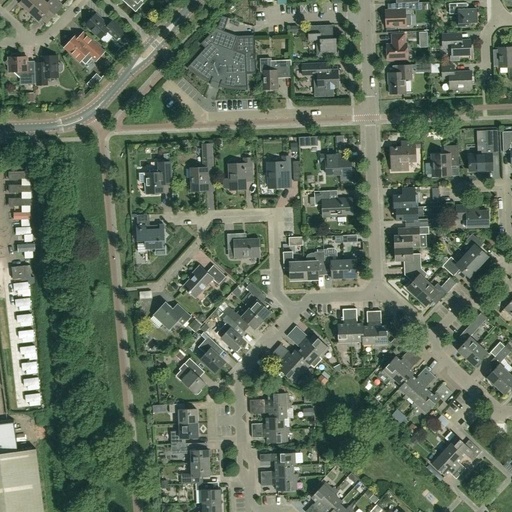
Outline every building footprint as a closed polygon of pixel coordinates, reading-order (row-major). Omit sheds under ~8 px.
[(29,12),(40,0),(22,0),(20,3),(29,12)] [(39,21),(41,19),(46,23),(52,17),(62,6),(62,5),(56,0),(50,0),(47,3),(43,0),(40,0),(29,12),(39,21)] [(125,0),(124,1),(136,12),(144,3),(141,0),(125,0)] [(422,10),(422,2),(412,3),(400,3),(400,10),(385,11),(386,26),(406,25),(406,16),(413,15),(413,10),(422,10)] [(457,9),(457,3),(449,3),(450,14),(458,14),(458,27),(470,26),(470,23),(478,23),(477,9),(457,9)] [(108,25),(96,14),(86,25),(101,39),(108,31),(117,39),(124,31),(113,20),(108,25)] [(333,38),(333,26),(308,27),(308,40),(320,39),(320,45),(317,45),(318,55),(329,55),(329,52),(337,51),(336,38),(333,38)] [(457,41),(456,33),(442,33),(443,48),(452,48),(452,55),(450,55),(450,61),(460,61),(459,55),(471,55),(470,40),(457,41)] [(405,44),(404,34),(392,35),(392,44),(387,44),(387,60),(407,59),(407,43),(405,44)] [(255,74),(254,35),(237,36),(232,50),(228,49),(216,82),(220,84),(223,84),(226,85),(231,86),(234,86),(240,87),(242,87),(247,87),(247,74),(255,74)] [(86,45),(76,36),(65,48),(80,61),(88,53),(96,61),(104,51),(91,39),(86,45)] [(216,82),(228,49),(211,42),(189,66),(192,69),(196,71),(199,74),(201,75),(203,76),(208,79),(210,80),(216,82)] [(126,50),(122,46),(116,53),(120,57),(126,50)] [(511,46),(499,47),(499,49),(493,50),(494,64),(500,64),(500,67),(509,67),(510,77),(511,76),(511,46)] [(17,57),(17,54),(13,54),(10,57),(9,57),(9,59),(6,62),(6,63),(9,66),(9,71),(14,71),(28,84),(35,84),(34,61),(27,61),(27,57),(17,57)] [(58,62),(58,56),(42,56),(43,72),(37,72),(37,85),(48,85),(47,78),(58,77),(58,72),(60,72),(62,71),(63,69),(63,65),(62,63),(60,62),(58,62)] [(271,61),(271,59),(260,59),(261,72),(263,72),(263,89),(277,89),(277,78),(279,77),(286,76),(285,66),(291,66),(291,60),(271,61)] [(329,71),(328,69),(327,64),(302,65),(302,75),(314,75),(315,79),(316,81),(318,81),(318,88),(327,87),(327,89),(334,88),(334,87),(338,87),(338,70),(329,71)] [(415,64),(411,65),(411,69),(415,69),(419,69),(419,72),(425,72),(425,64),(415,64)] [(406,93),(405,79),(412,79),(411,69),(411,65),(403,65),(403,72),(388,73),(388,80),(389,80),(390,94),(406,93)] [(454,72),(454,65),(442,66),(442,78),(449,78),(450,88),(458,87),(458,91),(472,90),(471,72),(454,72)] [(87,84),(92,88),(92,89),(96,84),(91,79),(87,84)] [(511,164),(511,132),(503,132),(503,141),(503,152),(510,152),(511,165),(511,164)] [(469,171),(492,170),(491,155),(498,154),(498,138),(486,139),(486,154),(469,155),(469,171)] [(408,170),(408,161),(416,161),(415,148),(420,148),(420,141),(402,142),(402,147),(391,148),(392,168),(401,168),(401,171),(408,170)] [(433,176),(449,176),(449,166),(459,166),(458,145),(444,146),(444,154),(433,154),(433,176)] [(192,191),(207,190),(214,190),(213,181),(212,160),(212,153),(207,154),(207,160),(204,160),(204,168),(191,169),(186,169),(187,178),(192,178),(192,191)] [(341,160),(340,154),(321,155),(321,162),(326,162),(327,175),(340,174),(341,180),(351,180),(350,160),(341,160)] [(269,188),(291,187),(289,156),(282,157),(283,163),(268,164),(269,188)] [(246,188),(245,177),(252,177),(251,158),(244,159),(244,163),(230,164),(230,165),(229,165),(230,178),(224,179),(224,188),(230,188),(230,189),(246,188)] [(173,184),(172,175),(172,162),(157,162),(158,172),(146,173),(139,173),(139,183),(146,182),(147,194),(163,193),(163,184),(173,184)] [(24,184),(6,185),(7,192),(24,191),(24,184)] [(393,208),(416,207),(415,187),(402,188),(402,195),(393,195),(393,208)] [(314,205),(322,205),(323,217),(338,216),(346,216),(352,215),(352,198),(330,199),(329,191),(314,191),(314,197),(310,197),(311,205),(314,205)] [(474,211),(474,205),(456,206),(457,219),(467,219),(467,227),(488,226),(487,211),(474,211)] [(418,207),(416,207),(393,208),(395,208),(396,221),(405,221),(406,228),(407,228),(419,227),(428,226),(428,218),(427,215),(420,216),(418,215),(418,207)] [(146,252),(146,249),(155,249),(155,255),(166,254),(165,248),(164,224),(137,226),(137,241),(138,252),(146,252)] [(395,236),(395,248),(412,247),(420,247),(426,247),(426,234),(429,234),(428,226),(419,227),(407,228),(407,235),(395,236)] [(15,231),(15,238),(31,237),(31,230),(15,231)] [(243,240),(242,233),(227,234),(228,250),(235,250),(235,258),(259,257),(259,239),(243,240)] [(479,267),(488,257),(479,248),(483,244),(472,234),(470,236),(469,237),(467,239),(466,240),(473,246),(465,254),(479,267)] [(343,243),(357,242),(356,235),(342,235),(343,243)] [(289,246),(303,245),(303,237),(289,237),(289,246)] [(412,254),(412,247),(395,248),(396,261),(404,261),(408,260),(409,267),(415,267),(421,267),(420,254),(412,254)] [(324,267),(331,267),(331,279),(344,278),(343,260),(337,260),(337,250),(334,248),(327,248),(327,249),(323,249),(323,252),(324,267)] [(317,267),(324,267),(323,252),(314,252),(315,253),(311,253),(308,255),(307,257),(306,258),(307,262),(304,262),(304,271),(304,280),(318,279),(318,275),(317,267)] [(469,277),(479,267),(465,254),(457,263),(451,257),(445,263),(456,273),(460,269),(469,277)] [(344,278),(357,278),(356,260),(343,260),(344,278)] [(290,280),(304,280),(304,271),(304,262),(290,262),(290,280)] [(226,276),(214,265),(207,272),(199,265),(193,273),(194,274),(183,286),(196,297),(213,279),(219,284),(226,276)] [(416,296),(426,286),(428,283),(425,280),(427,274),(421,268),(421,267),(415,267),(409,267),(404,268),(404,275),(412,282),(407,288),(416,296)] [(263,320),(271,312),(265,306),(267,304),(258,296),(261,292),(251,282),(247,278),(243,282),(247,286),(246,287),(252,293),(249,296),(250,300),(246,304),(249,308),(263,320)] [(447,292),(437,283),(433,288),(428,283),(426,286),(416,296),(426,305),(434,296),(439,301),(447,292)] [(32,284),(13,285),(14,298),(33,297),(32,284)] [(235,289),(232,292),(237,297),(241,294),(241,290),(237,287),(235,289)] [(34,301),(16,302),(16,313),(35,312),(34,301)] [(174,310),(165,302),(154,315),(169,329),(178,320),(183,325),(191,316),(179,305),(174,310)] [(236,313),(229,306),(224,312),(228,315),(234,321),(238,318),(247,326),(249,324),(255,329),(263,320),(249,308),(245,313),(244,312),(238,311),(236,313)] [(357,323),(357,308),(349,309),(350,327),(351,346),(354,346),(354,341),(362,341),(363,344),(362,323),(357,323)] [(351,346),(350,327),(349,309),(343,309),(343,324),(338,324),(339,344),(348,343),(348,346),(351,346)] [(375,348),(373,311),(366,311),(367,326),(363,326),(363,323),(362,323),(363,344),(372,343),(372,348),(375,348)] [(381,325),(380,311),(373,311),(375,348),(378,348),(378,346),(387,345),(386,325),(381,325)] [(235,350),(244,340),(233,330),(238,325),(234,321),(228,315),(224,320),(223,321),(230,328),(221,338),(235,350)] [(36,317),(17,318),(18,329),(36,328),(36,317)] [(195,331),(201,324),(195,318),(189,326),(195,331)] [(470,334),(480,323),(475,319),(466,329),(470,334)] [(205,324),(201,329),(205,332),(209,328),(205,324)] [(318,355),(322,358),(324,356),(322,355),(328,348),(314,334),(310,338),(296,325),(292,330),(318,355)] [(295,350),(302,357),(310,364),(314,367),(322,358),(318,355),(292,330),(287,336),(301,348),(298,352),(295,350)] [(38,332),(18,333),(19,345),(38,343),(38,332)] [(215,372),(225,361),(214,351),(218,346),(208,336),(203,332),(201,335),(206,339),(198,347),(206,354),(201,359),(215,372)] [(466,358),(479,344),(470,336),(457,350),(466,358)] [(495,357),(505,346),(500,342),(490,352),(495,357)] [(292,364),(303,374),(305,372),(304,371),(310,364),(302,357),(295,350),(292,354),(281,344),(276,349),(292,364)] [(475,367),(488,353),(479,344),(466,358),(475,367)] [(495,385),(507,372),(503,368),(505,366),(501,362),(510,351),(505,346),(495,357),(499,361),(490,370),(492,372),(487,377),(495,385)] [(400,371),(415,353),(410,348),(399,359),(396,356),(382,371),(389,377),(387,379),(390,381),(400,371)] [(40,349),(20,351),(21,362),(41,360),(40,349)] [(301,376),(303,374),(276,349),(271,354),(282,364),(279,368),(293,381),(300,375),(301,376)] [(180,351),(176,356),(181,360),(185,355),(180,351)] [(400,388),(414,372),(410,369),(420,358),(415,353),(400,371),(390,381),(392,383),(395,380),(401,385),(399,387),(400,388)] [(196,393),(205,383),(199,377),(204,372),(190,358),(180,369),(187,375),(182,380),(196,393)] [(42,366),(22,368),(23,379),(44,377),(42,366)] [(408,396),(431,372),(425,367),(415,378),(412,375),(414,372),(400,388),(406,394),(403,397),(406,399),(408,396)] [(414,407),(421,400),(429,391),(426,388),(436,377),(431,372),(408,396),(415,402),(412,405),(414,407)] [(511,376),(507,372),(495,385),(504,394),(509,388),(511,390),(511,388),(511,376)] [(371,381),(368,378),(362,384),(365,387),(371,381)] [(313,383),(320,389),(324,385),(317,379),(313,383)] [(42,380),(21,383),(23,394),(44,392),(42,380)] [(444,401),(452,392),(443,383),(433,394),(429,391),(421,400),(414,407),(416,409),(418,408),(424,414),(440,398),(444,401)] [(268,399),(254,400),(249,400),(250,407),(291,405),(291,402),(289,402),(288,393),(286,393),(286,386),(279,384),(278,387),(278,393),(268,394),(268,399)] [(45,396),(24,399),(25,410),(47,408),(45,396)] [(185,410),(185,404),(170,404),(170,413),(179,413),(179,424),(198,423),(197,409),(185,410)] [(250,414),(254,413),(269,413),(269,418),(266,418),(287,417),(287,408),(291,408),(291,405),(250,407),(250,414)] [(402,421),(406,416),(402,412),(397,417),(402,421)] [(285,426),(284,418),(287,418),(287,417),(266,418),(266,423),(252,424),(252,431),(289,430),(289,426),(285,426)] [(0,511),(44,511),(36,448),(18,450),(14,418),(0,420),(0,511)] [(466,430),(470,426),(464,421),(461,425),(466,430)] [(198,437),(198,423),(179,424),(180,431),(170,431),(171,436),(171,444),(177,444),(186,444),(186,438),(198,437)] [(410,429),(415,433),(416,432),(419,428),(415,424),(410,429)] [(287,442),(287,433),(289,432),(289,430),(252,431),(252,438),(267,437),(267,443),(287,442)] [(409,440),(415,445),(421,438),(416,433),(409,440)] [(467,446),(455,435),(449,442),(447,441),(445,443),(448,446),(449,446),(462,458),(465,454),(473,461),(482,451),(471,442),(467,446)] [(196,450),(196,444),(186,444),(177,444),(177,450),(180,449),(180,454),(191,454),(191,464),(210,463),(209,450),(196,450)] [(449,446),(448,446),(443,453),(439,449),(437,452),(445,459),(461,474),(466,468),(459,461),(462,458),(449,446)] [(461,474),(445,459),(437,452),(435,454),(437,455),(431,462),(446,476),(449,472),(457,479),(461,474)] [(296,462),(295,453),(260,454),(261,462),(275,461),(275,466),(293,466),(298,466),(298,462),(296,462)] [(511,460),(510,458),(503,466),(511,474),(511,460)] [(197,483),(197,477),(210,476),(210,463),(191,464),(192,474),(181,474),(181,484),(196,483),(197,483)] [(294,474),(293,466),(275,466),(275,471),(261,472),(261,479),(299,477),(299,474),(294,474)] [(299,480),(306,480),(306,477),(299,477),(261,479),(262,486),(276,485),(276,490),(296,489),(296,480),(299,480)] [(332,489),(325,482),(312,497),(316,501),(306,511),(314,511),(336,489),(334,487),(332,489)] [(211,490),(211,483),(197,483),(196,483),(197,503),(203,503),(221,502),(221,490),(211,490)] [(331,511),(342,501),(335,495),(338,491),(336,489),(314,511),(324,511),(326,510),(327,511),(331,511)] [(346,509),(340,503),(342,501),(331,511),(347,511),(351,508),(349,506),(346,509)] [(221,511),(221,502),(203,503),(203,510),(201,510),(198,511),(221,511)]
